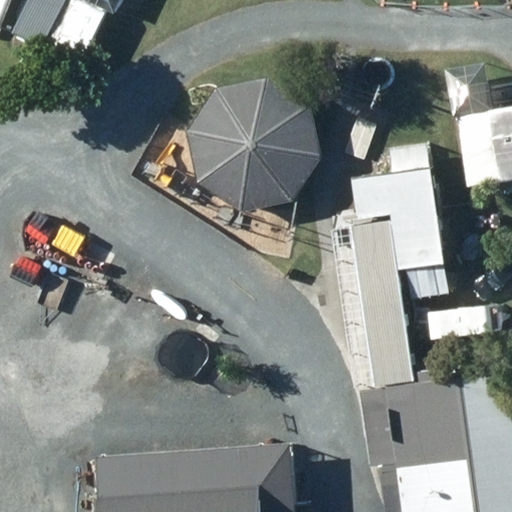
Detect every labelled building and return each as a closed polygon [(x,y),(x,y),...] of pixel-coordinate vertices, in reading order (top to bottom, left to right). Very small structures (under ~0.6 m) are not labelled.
[(13,0),(0,0),(0,23),(4,25),(13,0)] [(110,0),(34,0),(16,44),(82,70),(110,0)] [(268,87),(258,86),(256,86),(247,86),(237,88),(227,92),(218,98),(210,105),(203,113),(198,123),(195,133),(194,143),(194,154),(196,164),(200,174),(206,183),(213,191),(221,197),(230,203),(241,206),(251,207),(262,207),(272,205),(282,201),(291,195),(299,188),(305,180),(310,170),(314,160),(315,150),(315,139),(312,129),(309,119),(303,110),(296,102),(287,96),(278,91),(268,87)] [(511,109),(467,115),(475,188),(511,183),(511,109)] [(440,144),(401,148),(403,175),(369,178),(378,274),(459,266),(449,167),(442,167),(440,144)] [(511,511),(511,369),(427,382),(439,463),(394,470),(400,511),(511,511)]
